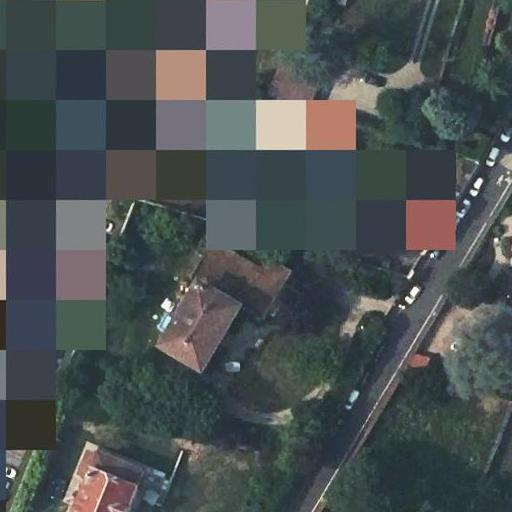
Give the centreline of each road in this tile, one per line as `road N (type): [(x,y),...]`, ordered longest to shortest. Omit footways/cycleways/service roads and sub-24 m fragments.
road 1 (residential): [(444,262),(295,511)]
road 2 (residential): [(511,151),(444,262)]
